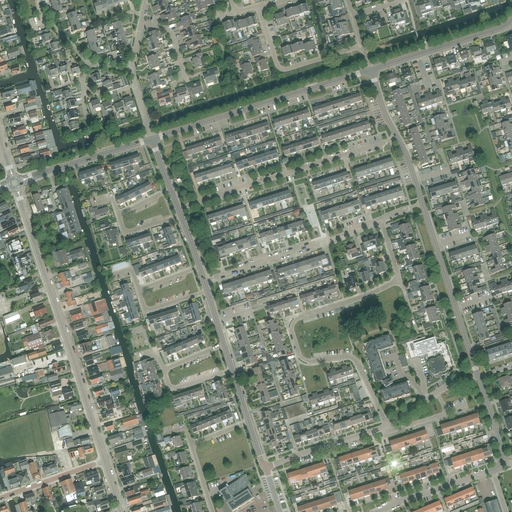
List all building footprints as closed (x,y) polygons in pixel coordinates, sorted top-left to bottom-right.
[(64,1),(63,0),(58,0),(50,3),(52,9),(61,6),(60,2),(64,1)] [(96,14),(102,12),(98,0),(96,0),(97,3),(93,5),(96,14)] [(108,10),(108,8),(107,8),(105,1),(102,2),(100,0),(98,0),(102,12),(108,10)] [(104,0),(105,1),(107,8),(108,8),(113,6),(111,0),(104,0)] [(153,10),(168,5),(166,0),(165,0),(158,2),(159,5),(152,7),(153,10)] [(432,12),(435,11),(431,0),(429,1),(428,0),(427,0),(423,1),(427,13),(432,12)] [(431,0),(435,11),(434,8),(437,7),(442,6),(440,0),(431,0)] [(215,1),(198,6),(199,12),(208,9),(207,6),(216,3),(215,1)] [(422,15),(427,13),(423,1),(417,3),(418,6),(415,6),(419,19),(422,18),(422,15)] [(331,6),(327,7),(330,15),(338,13),(337,10),(342,8),(340,3),(331,6)] [(62,9),(61,6),(52,9),(53,15),(67,10),(66,8),(62,9)] [(174,8),(170,10),(166,11),(166,14),(160,16),(161,18),(176,13),(174,8)] [(396,10),(400,22),(409,20),(407,13),(404,14),(402,8),(396,10)] [(392,25),(400,22),(396,10),(391,11),(393,17),(390,18),(392,25)] [(68,21),(82,17),(84,16),(83,14),(81,14),(77,16),(75,12),(66,15),(68,21)] [(285,19),(285,18),(283,13),(274,16),(276,22),(285,19)] [(176,26),(191,21),(195,20),(195,19),(196,19),(195,17),(194,17),(193,14),(189,15),(189,16),(181,19),(182,22),(176,24),(176,26)] [(371,22),(367,23),(369,29),(377,27),(376,25),(380,24),(381,27),(386,26),(384,19),(381,20),(379,15),(370,18),(371,22)] [(82,17),(68,21),(70,27),(79,24),(78,20),(82,19),(82,17)] [(333,33),(337,32),(348,28),(346,22),(338,25),(337,22),(342,20),(341,18),(330,21),(332,27),(328,28),(330,33),(333,32),(333,33)] [(287,24),(285,19),(276,22),(278,27),(287,24)] [(114,30),(123,27),(121,21),(108,25),(108,28),(113,26),(114,30)] [(79,24),(70,27),(72,33),(85,28),(85,26),(83,27),(81,23),(79,24)] [(193,27),(186,29),(187,31),(181,33),(181,35),(197,31),(198,30),(198,29),(197,26),(196,25),(193,26),(193,27)] [(111,35),(111,37),(125,33),(123,27),(114,30),(115,34),(111,35)] [(350,34),(348,28),(337,32),(338,37),(335,38),(336,42),(343,40),(341,36),(350,34)] [(86,39),(95,36),(94,32),(99,31),(98,29),(84,33),(86,39)] [(148,45),(158,42),(157,39),(160,38),(158,32),(156,32),(156,31),(149,33),(150,38),(147,39),(148,45)] [(125,33),(111,37),(112,39),(117,38),(118,42),(127,39),(125,33)] [(52,44),(51,41),(52,41),(50,34),(41,36),(43,42),(39,43),(40,48),(50,45),(52,44)] [(200,35),(198,36),(189,39),(191,38),(192,41),(186,42),(187,45),(202,40),(200,35)] [(88,44),(101,40),(101,38),(96,39),(95,36),(86,39),(88,44)] [(0,43),(2,42),(3,45),(6,44),(7,44),(14,42),(12,37),(5,39),(0,40),(0,43)] [(253,48),(261,45),(259,40),(257,40),(257,38),(247,41),(248,45),(252,44),(253,48)] [(129,45),(127,39),(118,42),(119,45),(114,47),(115,49),(129,45)] [(90,50),(99,47),(98,44),(102,43),(101,40),(88,44),(90,50)] [(203,45),(202,40),(187,45),(184,46),(185,49),(189,48),(189,47),(194,45),(194,48),(203,45)] [(58,42),(52,44),(50,45),(51,50),(47,51),(49,56),(60,53),(59,50),(60,49),(58,42)] [(159,45),(158,42),(148,45),(150,51),(153,50),(154,53),(164,50),(162,44),(159,45)] [(487,52),(485,53),(486,57),(491,55),(490,52),(494,51),(495,53),(498,52),(496,45),(493,46),(492,42),(485,44),(487,52)] [(263,51),(261,45),(253,48),(254,52),(251,53),(252,57),(262,54),(261,51),(263,51)] [(486,57),(485,53),(484,53),(484,52),(481,53),(479,46),(474,48),(474,49),(472,49),(475,59),(481,57),(482,60),(486,59),(485,57),(486,57)] [(100,51),(99,47),(90,50),(92,56),(105,52),(104,50),(100,51)] [(9,59),(19,56),(17,48),(7,51),(9,59)] [(469,63),(473,62),(469,50),(466,51),(466,49),(462,51),(459,52),(462,61),(467,59),(469,63)] [(149,64),(159,61),(158,58),(162,56),(161,54),(165,53),(164,50),(154,53),(155,55),(148,58),(149,64)] [(206,66),(203,57),(202,53),(194,56),(195,59),(193,59),(196,69),(202,67),(206,66)] [(238,53),(231,55),(234,63),(240,61),(238,57),(239,57),(238,53)] [(456,68),(461,67),(457,55),(454,56),(454,54),(449,56),(450,57),(447,58),(449,66),(455,64),(456,68)] [(262,61),(260,57),(255,59),(256,64),(259,63),(262,71),(268,69),(265,60),(262,61)] [(434,61),(435,65),(432,66),(434,71),(437,70),(437,69),(442,67),(443,71),(448,70),(444,58),(441,59),(440,57),(436,59),(437,60),(434,61)] [(58,74),(61,73),(61,74),(68,72),(69,72),(66,64),(66,63),(61,65),(59,61),(57,62),(56,59),(53,60),(55,66),(58,74)] [(160,64),(159,61),(149,64),(151,70),(159,67),(160,70),(161,70),(165,68),(164,63),(160,64)] [(248,76),(247,76),(248,75),(248,76),(252,74),(250,68),(251,68),(250,63),(247,64),(246,61),(239,63),(241,69),(242,68),(243,71),(241,72),(241,75),(241,76),(241,77),(241,78),(242,79),(243,80),(244,80),(245,80),(246,80),(246,79),(247,79),(247,78),(248,77),(248,76)] [(69,72),(68,72),(69,76),(72,75),(73,76),(80,74),(77,65),(72,67),(71,63),(66,64),(69,72)] [(58,75),(58,74),(55,66),(51,68),(49,64),(44,66),(48,77),(51,76),(51,78),(55,77),(55,76),(58,75)] [(486,74),(500,70),(499,67),(493,69),(493,65),(488,67),(487,65),(483,66),(483,68),(482,69),(484,74),(486,73),(486,74)] [(20,72),(18,66),(10,68),(12,74),(20,72)] [(417,82),(416,80),(412,68),(409,69),(409,68),(404,69),(404,70),(402,71),(405,79),(410,77),(411,81),(412,84),(417,82)] [(215,75),(219,74),(217,69),(209,71),(210,74),(204,76),(207,84),(217,81),(215,75)] [(151,82),(160,79),(159,76),(163,75),(161,70),(160,70),(151,73),(152,75),(149,76),(151,82)] [(488,79),(496,77),(495,74),(500,72),(500,70),(486,74),(488,79)] [(95,86),(102,83),(106,82),(105,77),(101,78),(99,73),(90,76),(93,83),(94,83),(95,86)] [(396,85),(401,83),(399,76),(396,77),(395,73),(386,76),(388,84),(395,82),(396,85)] [(465,89),(471,87),(467,73),(464,74),(466,80),(463,81),(465,89)] [(467,73),(471,87),(477,85),(474,77),(471,78),(469,73),(467,73)] [(490,85),(501,82),(501,79),(497,80),(496,77),(488,79),(490,85)] [(161,83),(160,79),(151,82),(153,88),(160,86),(161,89),(166,87),(165,81),(161,83)] [(453,91),(450,79),(447,80),(448,84),(445,85),(447,89),(443,90),(445,95),(448,94),(448,92),(453,91)] [(459,89),(456,81),(454,82),(453,79),(450,79),(453,91),(459,89)] [(459,91),(465,89),(463,81),(460,82),(459,79),(456,79),(456,81),(459,89),(459,91)] [(106,82),(102,83),(104,90),(106,90),(107,93),(121,88),(120,84),(118,84),(112,86),(110,80),(106,82)] [(194,95),(203,92),(200,82),(191,85),(191,84),(187,85),(189,93),(193,91),(194,95)] [(502,84),(501,82),(490,85),(492,91),(500,89),(499,85),(502,84)] [(32,92),(29,84),(16,88),(12,89),(12,87),(5,89),(5,91),(1,92),(3,98),(6,98),(6,99),(14,97),(14,95),(13,93),(17,92),(18,95),(32,92)] [(64,100),(72,97),(70,90),(69,90),(68,87),(57,91),(58,96),(62,95),(64,100)] [(180,99),(188,96),(185,87),(176,90),(177,95),(174,96),(176,103),(181,101),(180,99)] [(170,97),(173,96),(171,90),(168,91),(168,93),(158,96),(161,105),(165,103),(165,102),(171,100),(170,97)] [(392,99),(402,96),(400,90),(393,92),(394,96),(391,97),(392,99)] [(435,96),(437,104),(443,102),(439,90),(436,91),(437,95),(435,96)] [(353,94),(356,104),(362,102),(360,94),(356,95),(356,93),(353,94)] [(437,104),(435,96),(432,97),(431,93),(427,94),(431,106),(437,104)] [(356,104),(353,94),(351,95),(351,97),(348,98),(350,105),(356,104)] [(420,110),(426,108),(423,100),(421,100),(419,94),(415,95),(420,110)] [(431,106),(427,94),(424,95),(426,99),(423,100),(426,108),(431,106)] [(120,101),(120,102),(123,111),(124,112),(129,111),(128,107),(130,106),(130,108),(132,109),(135,108),(136,108),(133,100),(133,101),(132,101),(130,96),(123,99),(123,100),(120,101)] [(402,96),(392,99),(393,102),(396,101),(397,104),(404,102),(402,96)] [(68,104),(69,109),(74,108),(78,107),(76,99),(75,100),(74,97),(72,97),(64,100),(62,100),(64,105),(68,104)] [(350,105),(348,98),(345,99),(344,97),(341,98),(344,107),(350,105)] [(502,98),(506,109),(511,107),(509,99),(506,100),(505,97),(502,98)] [(38,110),(35,98),(27,100),(28,105),(24,106),(26,113),(38,110)] [(344,107),(341,98),(339,98),(340,100),(336,102),(339,109),(344,107)] [(500,102),(497,103),(500,111),(506,109),(502,98),(499,98),(500,102)] [(95,110),(100,108),(101,108),(100,105),(98,99),(90,101),(91,103),(88,104),(92,115),(97,113),(95,110)] [(101,108),(100,108),(103,117),(108,115),(107,111),(112,109),(111,107),(109,100),(102,103),(102,104),(100,105),(101,108)] [(339,109),(336,102),(333,103),(332,100),(330,101),(333,111),(339,109)] [(494,111),(491,103),(488,104),(487,100),(484,101),(488,113),(494,111)] [(494,113),(500,111),(497,103),(494,104),(493,100),(491,101),(491,103),(494,111),(494,113)] [(328,104),(325,105),(327,113),(333,111),(330,101),(327,102),(328,104)] [(482,115),(488,113),(484,101),(482,102),(483,106),(480,107),(482,115)] [(112,109),(115,118),(120,116),(118,113),(123,111),(120,102),(114,104),(114,106),(111,107),(112,109)] [(405,104),(404,102),(397,104),(398,108),(395,108),(396,111),(406,108),(406,107),(409,106),(408,103),(405,104)] [(6,112),(16,109),(15,105),(13,106),(12,103),(5,105),(6,112)] [(327,113),(325,105),(321,106),(320,104),(318,105),(321,115),(327,113)] [(321,115),(318,105),(316,106),(316,108),(313,109),(315,117),(319,115),(320,119),(322,118),(321,115)] [(74,108),(69,109),(63,111),(64,116),(68,115),(70,120),(74,118),(74,119),(79,117),(77,114),(78,114),(77,110),(76,110),(75,111),(74,108)] [(406,108),(396,111),(397,113),(400,113),(401,116),(408,113),(406,108)] [(45,122),(41,109),(36,111),(22,114),(26,127),(45,122)] [(308,110),(302,112),(306,125),(307,128),(310,127),(308,121),(307,121),(307,119),(311,118),(308,110)] [(296,114),(299,122),(303,120),(303,122),(304,126),(306,125),(302,112),(296,114)] [(399,120),(400,122),(410,119),(412,118),(412,116),(409,117),(408,113),(401,116),(402,119),(399,120)] [(290,116),(294,128),(297,128),(296,124),(295,125),(295,123),(299,122),(296,114),(290,116)] [(435,124),(443,122),(443,119),(447,118),(445,115),(433,119),(435,124)] [(292,129),(294,128),(290,116),(285,118),(287,125),(291,124),(292,126),(291,126),(292,129)] [(74,118),(70,120),(63,122),(63,123),(61,123),(62,127),(64,126),(65,127),(68,126),(70,131),(79,128),(77,121),(75,122),(74,119),(74,118)] [(283,126),(287,125),(285,118),(279,119),(283,132),(286,131),(285,128),(284,128),(283,126)] [(274,124),(272,125),(274,129),(276,129),(277,131),(279,130),(282,137),(285,136),(283,132),(279,119),(277,120),(277,119),(274,120),(274,121),(273,121),(274,124)] [(412,125),(410,119),(400,122),(401,125),(404,124),(405,127),(412,125)] [(365,120),(362,120),(363,124),(366,134),(368,133),(367,130),(371,129),(369,122),(366,123),(365,120)] [(360,125),(357,126),(359,133),(362,132),(363,135),(366,134),(363,124),(362,121),(361,121),(359,122),(360,125)] [(444,124),(443,122),(435,124),(437,130),(449,126),(448,123),(444,124)] [(503,130),(511,127),(511,124),(510,125),(509,122),(501,124),(503,130)] [(262,125),(266,137),(268,137),(267,133),(266,133),(266,132),(270,130),(268,123),(262,125)] [(256,126),(259,134),(263,133),(263,134),(262,135),(264,138),(266,137),(262,125),(256,126)] [(254,135),(259,134),(256,126),(251,128),(254,141),(257,140),(256,137),(255,137),(254,135)] [(356,134),(359,133),(357,126),(351,127),(354,137),(357,137),(356,134)] [(450,130),(449,126),(437,130),(439,136),(447,133),(446,131),(450,130)] [(26,134),(25,130),(24,127),(12,131),(13,134),(12,134),(12,135),(13,136),(13,137),(14,137),(26,134)] [(351,138),(354,137),(351,127),(345,129),(347,137),(351,136),(351,138)] [(505,136),(511,133),(511,130),(511,127),(503,130),(505,136)] [(252,142),(254,141),(251,128),(245,130),(247,138),(251,137),(252,138),(251,138),(252,142)] [(344,138),(347,137),(345,129),(339,131),(342,141),(345,140),(344,138)] [(408,135),(409,138),(419,134),(417,129),(410,131),(411,135),(408,135)] [(239,132),(243,145),(245,144),(244,141),(243,139),(247,138),(245,130),(239,132)] [(327,135),(328,135),(327,131),(324,132),(325,135),(322,137),(324,144),(327,143),(328,146),(330,145),(327,135)] [(340,142),(342,141),(339,131),(333,133),(336,140),(339,139),(340,142)] [(44,139),(42,132),(35,135),(36,141),(44,139)] [(233,134),(236,141),(240,140),(240,142),(241,145),(243,145),(239,132),(233,134)] [(230,133),(225,135),(228,144),(230,143),(234,142),(234,144),(235,147),(237,146),(236,141),(233,134),(230,135),(230,133)] [(333,133),(328,135),(327,135),(330,145),(333,144),(332,141),(336,140),(333,133)] [(448,136),(447,133),(439,136),(441,142),(453,138),(452,135),(448,136)] [(309,135),(313,147),(319,146),(317,138),(313,140),(312,138),(313,138),(312,134),(309,135)] [(419,134),(409,138),(410,140),(413,140),(414,143),(421,140),(419,134)] [(313,147),(309,135),(307,136),(308,139),(309,139),(309,141),(305,142),(308,149),(313,147)] [(25,140),(29,139),(28,136),(15,140),(17,146),(26,143),(25,140)] [(215,140),(219,152),(221,151),(220,148),(219,148),(219,147),(223,145),(221,138),(215,140)] [(300,138),(298,139),(302,151),(308,149),(305,142),(301,143),(301,141),(300,138)] [(294,145),(296,153),(302,151),(298,139),(296,139),(297,143),(297,142),(298,144),(294,145)] [(209,141),(212,149),(215,148),(216,149),(215,150),(216,153),(219,152),(215,140),(209,141)] [(421,140),(414,143),(415,146),(412,147),(413,149),(423,146),(421,140)] [(207,150),(212,149),(209,141),(203,143),(207,156),(210,155),(209,152),(208,152),(207,150)] [(296,153),(294,145),(290,147),(289,145),(290,145),(289,141),(286,142),(290,155),(296,153)] [(285,157),(290,155),(286,142),(284,143),(285,146),(286,146),(286,148),(282,149),(285,157)] [(198,145),(200,152),(204,151),(204,153),(203,153),(205,157),(207,156),(203,143),(198,145)] [(19,150),(18,151),(19,154),(21,154),(29,152),(29,150),(32,149),(31,145),(19,148),(19,150)] [(196,154),(200,152),(198,145),(192,147),(196,159),(198,159),(197,155),(196,155),(196,154)] [(423,146),(413,149),(414,152),(417,151),(418,154),(425,152),(423,146)] [(466,152),(468,160),(474,158),(470,146),(467,147),(469,151),(466,152)] [(193,160),(196,159),(192,147),(186,149),(187,151),(183,152),(186,160),(189,159),(189,156),(192,155),(193,157),(192,157),(193,160)] [(468,160),(466,152),(463,153),(462,148),(459,150),(463,162),(468,160)] [(48,149),(47,150),(39,152),(41,158),(51,156),(49,149),(48,149)] [(463,162),(459,150),(456,151),(457,155),(454,156),(457,163),(463,162)] [(271,152),(273,160),(279,158),(277,151),(271,152)] [(273,160),(271,152),(265,154),(268,162),(273,160)] [(425,152),(418,154),(419,158),(416,158),(417,161),(427,158),(425,152)] [(451,165),(457,163),(454,156),(452,156),(451,152),(447,153),(451,165)] [(22,157),(20,158),(21,162),(23,161),(23,162),(28,161),(28,162),(32,161),(32,160),(36,159),(35,155),(31,156),(30,154),(22,156),(22,157)] [(257,157),(254,158),(256,165),(262,164),(259,156),(259,154),(256,155),(257,157)] [(268,162),(265,154),(259,156),(262,164),(268,162)] [(133,156),(135,164),(138,163),(140,168),(142,168),(141,162),(139,155),(133,156)] [(253,166),(256,165),(254,158),(253,155),(247,157),(248,160),(250,167),(251,167),(251,168),(252,168),(253,168),(254,167),(253,166)] [(132,165),(135,164),(133,156),(127,158),(131,171),(134,170),(132,165)] [(121,160),(124,167),(127,166),(129,172),(131,171),(127,158),(121,160)] [(429,164),(427,158),(417,161),(418,163),(420,163),(422,169),(428,167),(427,164),(429,164)] [(386,161),(389,169),(392,168),(392,170),(395,169),(394,167),(392,159),(386,161)] [(121,168),(124,167),(121,160),(116,162),(120,175),(122,174),(121,168)] [(242,162),(244,169),(250,167),(248,160),(242,162)] [(389,171),(389,169),(386,161),(381,162),(383,171),(386,170),(387,171),(389,171)] [(117,176),(120,175),(116,162),(110,163),(112,171),(115,170),(117,176)] [(227,166),(225,167),(227,174),(233,173),(232,169),(230,162),(227,163),(227,166)] [(239,171),(244,169),(242,162),(236,163),(239,171)] [(376,164),(378,172),(381,171),(382,173),(384,172),(383,171),(381,162),(376,164)] [(379,174),(378,172),(376,164),(370,166),(373,174),(376,173),(377,175),(379,174)] [(96,168),(100,181),(103,180),(101,174),(104,173),(102,166),(96,168)] [(374,176),(373,174),(370,166),(365,167),(368,176),(371,175),(371,176),(374,176)] [(227,174),(225,167),(219,169),(221,176),(227,174)] [(368,177),(368,176),(365,167),(360,169),(363,177),(366,176),(366,178),(368,177)] [(90,170),(93,177),(95,176),(97,182),(100,181),(96,168),(90,170)] [(221,176),(219,169),(213,170),(215,178),(221,176)] [(363,179),(363,177),(360,169),(355,171),(357,179),(360,178),(361,180),(363,179)] [(90,178),(93,177),(90,170),(84,171),(89,184),(91,184),(90,178)] [(215,178),(213,170),(207,172),(209,180),(215,178)] [(474,170),(458,175),(459,179),(467,176),(468,178),(476,176),(474,170)] [(86,185),(89,184),(84,171),(79,173),(81,181),(84,180),(86,185)] [(209,180),(207,172),(201,174),(203,182),(209,180)] [(343,174),(341,175),(344,182),(345,187),(348,186),(347,181),(349,180),(352,179),(350,174),(348,175),(347,173),(346,172),(345,172),(344,172),(343,173),(343,174)] [(507,188),(508,187),(504,176),(501,177),(500,173),(497,174),(501,186),(506,185),(507,188)] [(197,184),(203,182),(201,174),(195,176),(197,184)] [(338,184),(344,182),(341,175),(336,176),(338,184)] [(332,186),(338,184),(336,176),(330,178),(332,186)] [(478,182),(476,176),(468,179),(468,181),(464,182),(466,186),(478,182)] [(326,187),(332,186),(330,178),(324,180),(326,187)] [(141,180),(147,192),(152,189),(149,182),(146,184),(143,179),(141,180)] [(141,195),(147,192),(141,180),(138,181),(141,186),(138,188),(141,195)] [(321,189),(326,187),(324,180),(318,182),(321,189)] [(478,182),(466,186),(467,189),(471,188),(472,190),(480,187),(482,187),(480,181),(478,182)] [(315,191),(321,189),(318,182),(312,184),(315,191)] [(456,183),(450,184),(453,193),(453,195),(457,194),(459,193),(461,193),(459,187),(457,188),(456,183)] [(64,212),(74,209),(65,184),(62,185),(64,189),(57,192),(64,212)] [(141,195),(138,188),(135,189),(132,184),(130,185),(136,197),(141,195)] [(453,195),(453,193),(450,184),(445,186),(447,195),(451,194),(451,195),(453,195)] [(130,200),(136,197),(130,185),(127,186),(130,191),(127,193),(130,200)] [(397,187),(395,188),(398,198),(404,196),(401,188),(398,189),(397,187)] [(443,198),(442,196),(440,187),(434,189),(437,198),(440,197),(441,198),(443,198)] [(480,187),(472,190),(472,193),(468,194),(469,197),(480,194),(481,193),(480,187)] [(130,200),(127,193),(124,194),(121,189),(119,190),(125,203),(130,200)] [(392,189),(390,190),(390,191),(393,200),(398,198),(395,190),(392,191),(392,189)] [(438,199),(437,198),(434,189),(429,190),(431,199),(435,198),(435,200),(438,199)] [(119,205),(125,203),(119,190),(117,192),(119,197),(115,199),(118,205),(119,204),(119,205)] [(284,193),(286,200),(292,198),(289,191),(284,193)] [(385,191),(379,193),(380,195),(382,203),(388,202),(385,191)] [(386,191),(385,191),(388,202),(393,200),(390,191),(387,192),(386,191)] [(42,193),(33,196),(35,203),(43,200),(41,201),(40,197),(42,196),(42,193)] [(286,200),(284,193),(278,194),(280,202),(286,200)] [(280,202),(278,194),(272,196),(274,204),(280,202)] [(376,194),(374,195),(377,205),(382,203),(380,195),(376,196),(376,194)] [(474,202),(482,199),(480,194),(469,197),(468,198),(469,201),(473,200),(474,202)] [(374,195),(369,196),(369,198),(372,207),(377,205),(374,195)] [(274,204),(272,196),(266,198),(268,205),(274,204)] [(364,200),(366,208),(372,207),(369,198),(366,199),(365,197),(363,198),(364,200)] [(266,198),(260,200),(263,207),(268,205),(266,198)] [(484,205),(482,199),(474,202),(475,205),(471,206),(472,209),(484,205)] [(43,200),(35,203),(38,212),(44,210),(43,209),(47,208),(46,205),(43,206),(42,205),(44,204),(43,200)] [(257,209),(263,207),(260,200),(255,202),(257,209)] [(358,201),(352,203),(355,214),(357,213),(357,211),(361,210),(358,201)] [(251,211),(257,209),(255,202),(249,203),(251,211)] [(352,203),(346,205),(348,214),(352,213),(352,214),(355,214),(352,203)] [(243,205),(237,207),(240,215),(239,215),(241,218),(243,218),(242,214),(246,213),(248,212),(247,207),(244,208),(243,205)] [(346,205),(339,207),(343,217),(345,216),(345,215),(348,214),(346,205)] [(443,209),(445,215),(452,213),(452,210),(456,209),(455,206),(443,209)] [(93,209),(92,207),(89,208),(90,210),(91,214),(95,213),(97,218),(109,215),(107,208),(98,211),(97,208),(93,209)] [(234,217),(239,215),(240,215),(237,207),(231,209),(234,217)] [(339,207),(333,209),(336,218),(340,216),(340,218),(343,217),(339,207)] [(74,209),(64,212),(60,213),(55,215),(58,225),(77,219),(74,209)] [(234,217),(231,209),(225,211),(228,219),(234,217)] [(333,209),(327,211),(331,221),(333,220),(333,219),(336,218),(333,209)] [(2,221),(12,216),(9,211),(2,214),(3,217),(0,218),(2,221)] [(228,219),(225,211),(219,213),(222,221),(228,219)] [(321,211),(318,212),(321,221),(324,220),(324,222),(328,221),(328,222),(331,221),(327,211),(322,213),(321,211)] [(490,218),(492,226),(498,224),(494,212),(491,213),(492,217),(490,218)] [(222,221),(219,213),(213,215),(216,222),(222,221)] [(446,221),(459,217),(458,214),(453,215),(452,213),(445,215),(446,221)] [(492,226),(490,218),(487,219),(486,214),(483,215),(486,227),(492,226)] [(210,224),(216,222),(213,215),(207,217),(210,224)] [(478,221),(481,229),(486,227),(483,215),(479,216),(481,221),(478,221)] [(12,217),(3,222),(0,223),(3,229),(15,224),(12,217)] [(448,227),(456,224),(455,221),(459,220),(459,217),(446,221),(448,227)] [(475,231),(481,229),(478,221),(476,222),(474,218),(471,219),(475,231)] [(77,219),(58,225),(63,240),(71,238),(69,234),(81,231),(77,219)] [(108,221),(98,224),(100,230),(102,230),(103,233),(106,232),(113,230),(111,224),(109,225),(108,221)] [(296,223),(299,232),(302,231),(302,233),(308,231),(305,221),(296,223)] [(295,234),(299,232),(296,223),(290,225),(293,236),(296,235),(295,234)] [(401,234),(411,231),(409,224),(401,226),(400,223),(394,225),(391,226),(393,231),(395,230),(400,229),(401,234)] [(456,224),(448,227),(450,233),(462,229),(461,225),(457,227),(456,224)] [(284,227),(287,236),(290,235),(290,237),(293,236),(290,225),(284,227)] [(7,231),(3,233),(4,236),(8,234),(10,237),(13,235),(12,234),(16,233),(17,233),(18,232),(19,231),(18,230),(19,230),(18,228),(17,228),(17,226),(7,231)] [(283,237),(287,236),(284,227),(278,229),(281,240),(284,239),(283,237)] [(154,237),(155,240),(160,238),(172,233),(170,228),(163,230),(164,233),(159,235),(154,237)] [(113,230),(106,232),(110,245),(118,243),(117,238),(116,238),(115,236),(117,236),(117,233),(118,233),(117,229),(113,230)] [(278,241),(281,240),(278,229),(272,231),(274,240),(278,239),(278,241)] [(271,241),(274,240),(272,231),(265,233),(269,244),(272,243),(271,241)] [(398,246),(411,243),(409,239),(413,237),(411,231),(401,234),(403,239),(397,241),(398,246)] [(172,233),(160,238),(161,241),(166,239),(167,242),(174,239),(172,233)] [(266,245),(269,244),(265,233),(259,235),(262,244),(266,243),(266,245)] [(149,234),(143,236),(148,249),(150,248),(148,242),(152,241),(149,234)] [(248,239),(251,249),(254,249),(253,247),(257,246),(255,242),(258,241),(256,235),(253,236),(254,237),(248,239)] [(488,243),(497,241),(495,235),(483,239),(484,242),(487,241),(488,243)] [(149,253),(148,249),(143,236),(138,238),(140,245),(143,244),(145,250),(146,254),(149,253)] [(368,238),(371,247),(375,245),(376,248),(381,246),(379,240),(376,241),(374,236),(368,238)] [(137,246),(140,245),(138,238),(132,239),(136,252),(139,252),(137,246)] [(363,245),(361,246),(363,252),(367,251),(367,248),(371,247),(368,238),(362,239),(362,240),(363,245)] [(9,243),(6,245),(7,249),(8,252),(11,258),(15,256),(14,254),(24,250),(22,245),(21,243),(19,239),(9,243)] [(133,253),(136,252),(132,239),(126,241),(128,249),(131,248),(133,253)] [(177,245),(174,239),(167,242),(168,245),(163,247),(164,249),(169,247),(169,248),(177,245)] [(242,241),(245,249),(248,248),(248,250),(251,249),(248,239),(242,241)] [(241,251),(245,249),(242,241),(236,243),(239,253),(242,252),(241,251)] [(489,246),(485,247),(486,250),(498,246),(497,241),(488,243),(489,246)] [(221,259),(227,257),(223,246),(222,243),(216,245),(217,247),(213,248),(216,256),(216,255),(219,254),(221,259)] [(236,254),(239,253),(236,243),(230,245),(232,253),(236,252),(236,254)] [(412,246),(411,243),(398,246),(400,252),(407,250),(408,255),(418,252),(415,245),(412,246)] [(229,254),(232,253),(230,245),(223,246),(227,257),(230,256),(229,254)] [(348,248),(346,248),(348,255),(355,253),(356,257),(362,255),(360,250),(357,251),(355,245),(353,246),(353,245),(347,246),(348,248)] [(470,247),(473,256),(476,255),(477,257),(479,256),(478,254),(476,246),(470,247)] [(498,246),(486,250),(487,254),(491,252),(492,255),(500,252),(498,246)] [(474,258),(473,256),(470,247),(465,249),(468,258),(471,257),(472,258),(474,258)] [(70,252),(69,249),(65,251),(65,250),(57,253),(61,266),(69,263),(68,261),(84,255),(82,249),(70,252)] [(469,259),(468,258),(465,249),(460,251),(463,259),(466,258),(466,260),(469,259)] [(171,252),(176,265),(181,263),(179,256),(176,257),(174,251),(171,252)] [(463,261),(463,259),(460,251),(455,252),(457,261),(461,260),(461,262),(463,261)] [(176,265),(171,252),(168,254),(170,259),(167,260),(170,267),(176,265)] [(407,267),(413,265),(412,261),(420,258),(418,252),(408,255),(410,260),(405,261),(407,267)] [(458,263),(457,261),(455,252),(449,254),(452,263),(455,262),(456,264),(458,263)] [(493,258),(489,259),(490,262),(501,259),(502,258),(500,252),(492,255),(493,258)] [(17,256),(12,258),(15,266),(19,264),(21,269),(30,266),(30,265),(29,262),(29,259),(28,259),(27,256),(27,255),(26,256),(24,256),(23,253),(17,256)] [(321,255),(318,256),(322,266),(323,269),(332,266),(329,256),(326,257),(326,255),(325,254),(321,255)] [(170,267),(167,260),(164,261),(162,256),(160,257),(164,269),(170,267)] [(322,266),(318,256),(316,257),(316,258),(313,259),(316,268),(322,266)] [(159,263),(156,264),(159,271),(164,269),(160,257),(157,258),(159,263)] [(316,268),(313,259),(310,260),(309,259),(307,260),(310,270),(316,268)] [(378,259),(371,261),(373,267),(376,266),(378,274),(385,272),(384,266),(383,262),(379,263),(378,259)] [(494,264),(495,267),(503,265),(501,259),(490,262),(489,262),(490,265),(494,264)] [(159,271),(156,264),(153,265),(151,260),(148,261),(153,274),(159,271)] [(310,270),(307,260),(304,260),(304,262),(301,263),(304,272),(310,270)] [(153,274),(148,261),(146,262),(148,267),(144,268),(147,276),(153,274)] [(298,274),(294,263),(292,264),(292,266),(289,267),(292,276),(298,274)] [(294,263),(298,274),(301,273),(301,275),(305,274),(304,272),(301,263),(298,264),(297,263),(294,263)] [(142,278),(147,276),(144,268),(142,269),(140,264),(137,265),(139,271),(142,278)] [(415,275),(424,272),(422,266),(414,268),(413,265),(407,267),(409,272),(413,271),(415,275)] [(505,270),(503,265),(495,267),(495,270),(491,271),(492,274),(505,270)] [(292,276),(289,267),(286,268),(285,266),(282,267),(286,278),(292,276)] [(280,280),(286,278),(282,267),(280,268),(280,270),(277,271),(280,280)] [(366,272),(359,274),(360,277),(361,277),(363,283),(365,283),(366,283),(369,282),(369,281),(370,281),(368,274),(371,273),(369,267),(365,268),(366,272)] [(465,278),(473,275),(472,273),(476,272),(475,268),(463,272),(465,278)] [(264,271),(267,282),(274,280),(271,271),(267,272),(267,270),(264,271)] [(259,275),(261,283),(267,282),(264,271),(261,272),(262,274),(259,275)] [(60,281),(68,279),(67,276),(68,276),(66,272),(58,275),(60,281)] [(411,288),(420,285),(419,282),(426,279),(424,272),(415,275),(416,281),(409,283),(411,288)] [(261,283),(259,275),(255,276),(255,274),(252,275),(255,285),(261,283)] [(350,278),(344,280),(347,289),(348,289),(348,290),(349,290),(350,290),(351,290),(352,289),(351,288),(355,287),(353,281),(357,280),(354,274),(349,275),(350,278)] [(92,275),(83,278),(84,283),(94,280),(92,275)] [(250,277),(247,278),(249,287),(255,285),(252,275),(249,276),(250,277)] [(473,278),(473,275),(465,278),(467,284),(479,280),(478,277),(473,278)] [(249,287),(247,278),(243,279),(243,278),(240,279),(243,289),(249,287)] [(27,292),(35,289),(32,279),(24,281),(24,284),(18,286),(20,291),(23,290),(24,291),(24,292),(25,292),(26,292),(27,292)] [(68,282),(68,279),(60,281),(63,288),(71,286),(69,282),(68,282)] [(235,282),(237,291),(243,289),(240,279),(237,280),(238,281),(235,282)] [(480,283),(479,280),(467,284),(468,290),(476,287),(475,284),(480,283)] [(507,292),(504,280),(500,281),(502,286),(499,286),(502,294),(507,292)] [(232,295),(232,293),(231,293),(228,282),(225,283),(226,285),(222,286),(224,291),(221,292),(223,298),(232,295)] [(231,282),(228,282),(231,293),(232,293),(237,291),(235,282),(231,283),(231,282)] [(329,288),(332,297),(335,297),(334,294),(338,293),(335,286),(332,287),(331,283),(328,284),(329,288)] [(497,287),(495,283),(489,285),(491,292),(494,291),(496,296),(502,294),(499,286),(497,287)] [(117,294),(130,290),(128,284),(120,286),(121,289),(116,291),(117,294)] [(420,285),(411,288),(412,294),(416,293),(420,291),(422,296),(431,293),(429,286),(425,287),(424,284),(420,285)] [(476,287),(468,290),(470,295),(482,292),(486,291),(487,290),(486,286),(477,289),(476,287)] [(312,293),(314,300),(318,299),(319,302),(321,301),(318,291),(317,288),(314,289),(315,292),(312,293)] [(323,289),(326,297),(329,296),(330,298),(332,297),(329,288),(323,289)] [(124,298),(132,295),(130,290),(117,294),(118,297),(123,295),(124,298)] [(66,300),(73,298),(73,296),(74,295),(72,291),(64,294),(66,300)] [(33,303),(41,300),(39,293),(31,296),(33,303)] [(311,301),(314,300),(312,293),(306,295),(309,305),(312,304),(311,301)] [(419,303),(420,308),(427,306),(425,302),(433,300),(431,293),(422,296),(423,301),(419,303)] [(133,301),(132,295),(124,298),(125,301),(120,302),(120,305),(133,301)] [(290,296),(294,310),(296,309),(295,306),(299,305),(297,298),(293,299),(292,295),(290,296)] [(307,305),(309,305),(306,295),(300,297),(303,304),(306,303),(307,305)] [(265,300),(271,298),(271,296),(265,298),(258,300),(260,304),(266,303),(265,300)] [(292,310),(294,310),(290,296),(287,297),(288,301),(285,302),(287,309),(291,308),(292,310)] [(74,301),(73,298),(66,300),(68,307),(77,305),(75,301),(74,301)] [(103,300),(89,305),(88,305),(92,316),(106,311),(103,300)] [(128,309),(135,307),(133,301),(120,305),(121,308),(127,306),(128,309)] [(284,310),(287,309),(285,302),(279,303),(282,313),(285,313),(284,310)] [(182,314),(185,313),(198,309),(196,303),(189,305),(190,309),(184,310),(184,309),(181,310),(182,314)] [(274,305),(276,312),(279,311),(280,314),(282,313),(279,303),(274,305)] [(501,313),(511,309),(511,304),(511,303),(503,305),(504,308),(500,309),(501,313)] [(33,309),(36,317),(46,313),(43,305),(33,309)] [(273,313),(276,312),(274,305),(268,307),(270,315),(270,314),(271,317),(273,316),(273,313)] [(427,306),(420,308),(418,309),(419,314),(427,312),(428,317),(438,314),(436,307),(428,310),(427,306)] [(137,313),(135,307),(128,309),(129,312),(123,314),(124,317),(137,313)] [(171,311),(174,318),(176,317),(178,323),(181,322),(179,316),(177,309),(171,311)] [(198,309),(185,313),(186,316),(191,314),(192,317),(200,315),(198,309)] [(511,309),(501,313),(502,316),(506,314),(507,317),(511,315),(511,309)] [(81,310),(71,313),(73,321),(83,318),(81,310)] [(17,311),(3,317),(6,324),(20,319),(17,311)] [(170,319),(174,318),(171,311),(165,313),(170,326),(172,325),(170,319)] [(109,321),(106,312),(101,314),(102,314),(94,317),(97,325),(109,321)] [(160,315),(162,322),(165,321),(167,327),(170,326),(165,313),(163,313),(162,312),(160,313),(160,314),(160,315)] [(475,321),(483,318),(482,315),(484,314),(483,312),(481,313),(481,312),(473,315),(475,321)] [(139,318),(137,313),(124,317),(125,319),(131,318),(132,321),(139,318)] [(440,321),(438,314),(428,317),(430,322),(423,324),(424,330),(433,327),(432,323),(440,321)] [(154,316),(159,331),(161,331),(161,328),(159,323),(162,322),(160,315),(154,316)] [(202,321),(200,315),(192,317),(193,320),(188,322),(189,325),(194,323),(202,321)] [(156,332),(159,331),(154,316),(148,318),(150,325),(153,325),(155,330),(156,330),(156,332)] [(485,317),(483,318),(475,321),(476,326),(485,323),(484,320),(486,319),(485,317)] [(52,318),(29,327),(32,335),(39,333),(37,329),(40,327),(41,329),(44,328),(54,324),(52,318)] [(74,324),(75,328),(76,330),(84,327),(84,326),(87,325),(86,321),(83,322),(82,321),(74,324)] [(266,323),(268,329),(278,326),(277,324),(274,325),(273,321),(266,323)] [(95,327),(97,334),(103,332),(104,336),(110,334),(109,331),(110,330),(108,323),(95,327)] [(235,337),(246,333),(244,329),(248,328),(246,323),(240,325),(240,328),(235,330),(236,333),(234,334),(235,337)] [(476,326),(478,331),(487,329),(486,325),(487,325),(487,323),(485,323),(476,326)] [(195,326),(192,327),(193,328),(194,331),(199,343),(205,341),(202,334),(201,331),(198,333),(196,330),(197,330),(196,328),(195,326)] [(269,335),(271,335),(271,334),(277,332),(276,329),(279,328),(278,326),(268,329),(269,335)] [(480,336),(488,334),(487,330),(489,330),(489,328),(487,329),(478,331),(480,336)] [(44,335),(44,336),(46,341),(48,340),(49,341),(56,338),(55,334),(54,334),(53,330),(46,332),(42,334),(43,335),(44,335)] [(86,336),(89,336),(88,332),(85,333),(85,331),(81,332),(81,333),(77,335),(79,341),(87,338),(86,336)] [(199,343),(194,331),(191,332),(194,337),(191,339),(194,346),(199,343)] [(279,332),(277,332),(271,334),(271,335),(273,340),(284,337),(283,334),(280,335),(279,332)] [(37,347),(43,345),(39,333),(25,338),(30,350),(37,347)] [(248,339),(246,333),(235,337),(236,339),(238,339),(239,342),(248,339)] [(490,333),(488,334),(480,336),(482,342),(490,339),(489,336),(491,335),(490,333)] [(194,346),(191,339),(188,340),(186,334),(183,336),(188,348),(194,346)] [(109,344),(110,347),(115,345),(112,336),(106,337),(108,344),(109,344)] [(188,348),(183,336),(180,337),(183,342),(180,343),(183,351),(188,348)] [(383,339),(386,348),(393,346),(390,336),(385,337),(385,338),(383,339)] [(284,339),(284,337),(273,340),(275,346),(283,344),(281,340),(284,339)] [(380,350),(386,348),(383,339),(381,339),(381,338),(376,340),(377,341),(380,350)] [(449,353),(449,352),(448,353),(448,351),(449,351),(449,350),(448,350),(448,349),(448,348),(448,347),(447,346),(447,345),(446,346),(445,342),(437,345),(435,338),(426,341),(425,338),(412,341),(411,339),(406,341),(411,359),(418,357),(419,357),(427,354),(426,355),(426,356),(427,357),(427,358),(427,359),(427,360),(428,360),(428,361),(429,361),(430,362),(429,362),(429,363),(429,364),(429,365),(429,366),(430,367),(430,368),(431,368),(431,369),(431,370),(431,371),(431,372),(432,373),(432,374),(433,375),(433,374),(434,375),(435,375),(436,375),(437,375),(438,375),(439,374),(439,373),(441,373),(442,373),(443,376),(443,375),(445,374),(446,375),(445,372),(446,372),(446,371),(446,370),(447,370),(449,369),(448,367),(453,366),(452,365),(453,365),(453,364),(453,363),(453,362),(452,362),(452,361),(452,360),(451,359),(450,358),(451,358),(451,357),(451,356),(451,355),(450,355),(450,354),(449,353)] [(183,351),(180,343),(177,345),(174,339),(172,340),(177,353),(183,351)] [(250,345),(248,339),(239,342),(240,345),(238,346),(239,349),(250,345)] [(177,353),(172,340),(169,341),(171,347),(168,348),(171,355),(177,353)] [(54,352),(63,350),(60,341),(51,344),(54,352)] [(94,341),(80,345),(83,355),(97,350),(101,349),(99,343),(95,344),(94,341)] [(376,351),(380,350),(377,341),(374,341),(369,342),(370,343),(368,346),(376,351)] [(166,358),(171,355),(168,348),(166,349),(163,344),(161,345),(163,350),(166,358)] [(284,347),(283,344),(275,346),(277,352),(287,349),(286,346),(284,347)] [(252,351),(250,345),(239,349),(240,351),(242,351),(243,354),(252,351)] [(366,350),(365,350),(367,354),(368,357),(378,354),(376,351),(368,346),(366,350)] [(508,356),(504,346),(499,348),(502,358),(508,356)] [(493,350),(496,360),(502,358),(499,348),(493,350)] [(45,349),(39,351),(36,352),(27,355),(29,360),(38,357),(47,355),(45,349)] [(287,349),(277,352),(273,353),(274,355),(278,354),(279,358),(286,355),(285,352),(288,351),(287,349)] [(490,362),(496,360),(493,350),(487,352),(490,362)] [(243,361),(254,357),(252,351),(243,354),(244,357),(242,358),(243,361)] [(371,363),(380,360),(378,354),(368,357),(369,361),(370,361),(371,363)] [(403,368),(408,366),(405,354),(399,356),(403,368)] [(100,355),(95,356),(92,357),(92,356),(84,359),(86,366),(94,364),(93,360),(96,359),(101,358),(100,355)] [(256,363),(254,357),(243,361),(244,364),(246,363),(247,366),(256,363)] [(110,372),(121,368),(122,368),(119,358),(107,362),(110,372)] [(149,359),(141,362),(144,371),(147,370),(154,367),(152,362),(150,362),(149,359)] [(282,359),(275,361),(275,364),(280,362),(282,368),(292,365),(291,363),(289,364),(287,360),(283,361),(282,359)] [(372,370),(382,367),(380,360),(371,363),(371,365),(370,366),(372,370)] [(253,369),(255,375),(262,373),(265,372),(263,367),(270,365),(269,363),(269,362),(259,365),(260,367),(253,369)] [(52,368),(54,373),(66,370),(64,364),(58,366),(57,363),(52,365),(53,368),(52,368)] [(284,374),(291,372),(290,368),(293,367),(292,365),(282,368),(284,374)] [(344,367),(347,377),(353,375),(351,368),(347,369),(346,366),(344,367)] [(11,367),(0,369),(0,387),(3,387),(16,384),(15,380),(11,367)] [(90,376),(100,373),(98,367),(88,370),(90,376)] [(149,376),(156,373),(154,367),(147,370),(149,376)] [(347,377),(344,367),(342,368),(343,370),(339,371),(342,379),(347,377)] [(375,376),(384,373),(382,367),(372,370),(373,374),(374,374),(375,376)] [(121,368),(110,372),(113,382),(124,378),(121,368)] [(43,370),(35,372),(37,378),(45,376),(43,370)] [(336,381),(333,370),(330,371),(331,374),(328,375),(330,383),(333,382),(334,385),(337,384),(336,381)] [(342,379),(339,371),(336,373),(335,370),(333,370),(336,381),(342,379)] [(283,380),(296,377),(295,374),(292,375),(291,372),(284,374),(285,377),(282,378),(283,380)] [(47,377),(41,379),(42,384),(48,382),(57,379),(56,373),(47,376),(47,377)] [(158,379),(156,373),(149,376),(150,381),(158,379)] [(255,375),(257,381),(264,379),(262,373),(255,375)] [(386,379),(384,373),(375,376),(375,378),(376,383),(383,381),(386,379)] [(102,375),(90,378),(92,384),(104,381),(102,375)] [(509,376),(500,379),(503,388),(511,385),(511,388),(511,387),(511,376),(509,377),(509,376)] [(296,379),(296,377),(283,380),(284,382),(286,382),(287,385),(295,383),(293,380),(296,379)] [(386,379),(383,381),(383,382),(384,385),(386,388),(393,384),(392,382),(394,381),(393,381),(391,377),(388,379),(388,378),(387,378),(388,379),(386,379)] [(151,384),(152,387),(159,385),(159,384),(160,383),(159,381),(158,381),(158,379),(150,381),(151,382),(148,383),(149,385),(151,384)] [(216,389),(224,387),(222,381),(214,383),(216,389)] [(260,393),(267,390),(266,387),(272,385),(271,382),(268,383),(265,384),(266,385),(259,387),(260,393)] [(407,384),(401,386),(404,395),(406,395),(406,396),(411,394),(407,384)] [(159,385),(152,387),(154,393),(161,391),(159,385)] [(404,395),(401,386),(394,388),(398,398),(402,397),(402,396),(404,395)] [(214,393),(215,396),(226,393),(224,387),(216,389),(217,392),(214,393)] [(94,391),(94,394),(95,394),(96,397),(100,396),(105,395),(106,395),(105,391),(103,392),(103,391),(102,388),(94,390),(94,391)] [(119,388),(109,391),(111,396),(121,393),(119,388)] [(196,389),(198,397),(199,399),(205,398),(204,395),(202,388),(196,389)] [(300,390),(299,388),(289,391),(285,392),(286,394),(290,393),(291,397),(298,395),(297,391),(300,390)] [(398,398),(394,388),(388,390),(391,400),(393,399),(393,400),(398,398)] [(68,390),(67,389),(62,390),(52,393),(53,398),(63,395),(63,396),(64,400),(69,399),(68,398),(73,396),(73,395),(74,395),(73,392),(72,393),(71,389),(68,390)] [(193,398),(198,397),(196,389),(190,391),(193,398)] [(326,391),(329,401),(335,399),(335,401),(340,400),(338,393),(334,395),(333,391),(329,393),(329,390),(326,391)] [(391,400),(388,390),(381,392),(385,402),(389,401),(389,400),(391,400)] [(163,396),(161,391),(154,393),(156,398),(148,401),(149,404),(161,400),(160,397),(163,396)] [(185,393),(188,403),(190,402),(190,399),(193,398),(190,391),(185,393)] [(321,395),(323,402),(329,401),(326,391),(324,391),(324,394),(321,395)] [(182,405),(188,403),(185,393),(179,395),(182,405)] [(228,399),(226,393),(215,396),(216,399),(219,398),(220,401),(225,399),(228,399)] [(323,402),(321,395),(318,396),(317,393),(315,394),(318,404),(323,402)] [(313,398),(309,399),(312,406),(315,405),(316,408),(319,407),(318,404),(315,394),(312,395),(313,398)] [(104,399),(97,401),(98,403),(98,404),(97,404),(98,406),(99,406),(99,407),(106,405),(107,410),(113,408),(113,409),(120,407),(118,403),(117,402),(114,403),(113,401),(116,400),(114,396),(115,396),(115,395),(111,397),(104,399)] [(179,395),(173,397),(175,402),(172,403),(174,408),(182,406),(182,405),(179,395)] [(511,395),(510,396),(511,399),(501,402),(503,408),(504,413),(505,415),(508,414),(507,412),(511,409),(511,408),(510,401),(511,400),(511,395)] [(68,424),(70,424),(69,421),(70,420),(70,419),(77,416),(76,411),(82,409),(80,403),(68,406),(70,412),(70,414),(65,415),(68,424)] [(48,415),(60,412),(59,406),(47,408),(48,415)] [(110,418),(115,417),(113,409),(101,413),(103,419),(110,416),(110,418)] [(224,412),(227,420),(233,417),(230,410),(227,411),(226,409),(223,410),(224,412)] [(359,424),(364,422),(360,409),(357,410),(359,416),(356,417),(359,424)] [(360,409),(364,422),(370,420),(373,419),(371,412),(370,413),(370,411),(368,410),(364,411),(363,409),(360,409)] [(68,424),(65,415),(64,411),(60,412),(48,415),(52,428),(68,424)] [(227,420),(224,412),(221,414),(220,411),(218,412),(222,422),(224,421),(224,422),(225,422),(227,421),(227,420)] [(264,420),(276,416),(276,413),(273,414),(272,413),(272,412),(271,412),(271,411),(270,411),(269,412),(269,411),(262,414),(264,420)] [(222,422),(218,412),(218,413),(216,414),(216,416),(213,417),(216,424),(222,422)] [(351,412),(349,413),(353,426),(359,424),(356,417),(353,418),(351,412)] [(353,426),(349,413),(346,414),(347,420),(345,421),(347,428),(353,426)] [(471,416),(474,426),(475,429),(477,428),(477,425),(480,424),(477,414),(471,416)] [(139,423),(136,415),(122,420),(124,428),(139,423)] [(216,424),(213,417),(212,415),(207,417),(211,427),(216,424)] [(265,425),(273,423),(272,420),(277,418),(276,416),(264,420),(265,425)] [(340,416),(337,417),(341,430),(347,428),(345,421),(342,422),(340,416)] [(468,428),(474,426),(471,416),(465,418),(468,428)] [(211,427),(207,417),(201,419),(202,422),(205,429),(211,427)] [(335,431),(341,430),(337,417),(334,418),(336,423),(333,424),(332,420),(329,421),(330,423),(332,429),(334,428),(335,431)] [(462,430),(468,428),(465,418),(459,420),(462,430)] [(199,431),(197,424),(195,420),(192,421),(194,425),(191,426),(194,433),(199,431)] [(456,432),(462,430),(459,420),(453,422),(456,432)] [(308,432),(305,433),(308,440),(313,438),(311,431),(309,425),(308,421),(305,422),(308,432)] [(330,430),(332,429),(330,423),(327,424),(328,426),(326,427),(324,421),(321,422),(325,435),(331,433),(330,430)] [(202,422),(197,424),(199,431),(205,429),(202,422)] [(325,435),(321,422),(318,423),(320,429),(317,429),(319,437),(320,437),(322,437),(322,436),(325,435)] [(450,433),(456,432),(453,422),(446,424),(450,433)] [(113,423),(105,425),(105,426),(105,428),(106,429),(107,431),(114,429),(113,423)] [(267,431),(280,427),(279,424),(274,426),(273,423),(265,425),(265,426),(264,426),(265,429),(266,429),(266,428),(267,431)] [(51,431),(52,433),(58,431),(60,440),(71,437),(73,437),(70,424),(68,424),(52,428),(51,428),(51,431)] [(444,435),(450,433),(446,424),(440,426),(441,428),(436,430),(438,436),(443,435),(444,435)] [(296,444),(302,442),(298,430),(296,425),(293,426),(296,433),(297,436),(294,437),(296,444)] [(135,435),(142,432),(144,432),(142,426),(133,430),(135,435)] [(269,437),(276,435),(282,433),(280,427),(267,431),(269,437)] [(301,429),(298,430),(302,442),(308,440),(305,433),(302,434),(301,429)] [(313,438),(319,437),(317,429),(311,431),(313,438)] [(420,432),(423,442),(429,440),(426,430),(420,432)] [(58,431),(52,433),(51,433),(53,443),(60,441),(60,440),(58,431)] [(135,435),(133,435),(135,441),(144,438),(142,432),(135,435)] [(417,444),(423,442),(420,432),(414,434),(417,444)] [(116,436),(109,438),(111,445),(115,443),(115,444),(119,443),(118,441),(121,441),(121,440),(124,440),(122,433),(119,434),(115,435),(116,436)] [(413,445),(417,444),(414,434),(408,436),(411,446),(411,447),(413,447),(413,445)] [(276,435),(269,437),(271,443),(284,439),(283,436),(277,437),(276,435)] [(164,439),(157,441),(158,444),(160,444),(161,446),(165,444),(173,441),(175,448),(182,445),(179,436),(171,438),(170,436),(163,438),(164,439)] [(405,448),(411,446),(408,436),(402,438),(405,448)] [(76,440),(76,441),(77,445),(81,444),(82,446),(91,443),(89,437),(80,439),(76,440)] [(401,449),(405,448),(402,438),(401,438),(401,437),(398,438),(398,439),(396,440),(399,450),(399,451),(401,450),(401,449)] [(72,438),(60,441),(53,443),(54,451),(74,447),(72,438)] [(284,439),(271,443),(273,449),(280,446),(279,443),(283,442),(287,441),(286,438),(284,439)] [(387,453),(399,450),(396,440),(390,442),(391,446),(385,448),(387,453)] [(142,441),(133,444),(135,450),(144,447),(142,441)] [(485,448),(481,449),(485,459),(491,457),(490,455),(493,454),(490,444),(484,446),(485,448)] [(77,449),(78,451),(80,458),(84,457),(83,454),(86,454),(93,452),(91,446),(84,448),(84,447),(77,449)] [(369,449),(372,458),(373,461),(375,460),(375,458),(378,457),(375,447),(369,449)] [(115,451),(116,455),(116,456),(116,457),(116,458),(117,458),(117,459),(120,458),(121,463),(127,461),(126,456),(129,455),(127,448),(115,451)] [(366,460),(372,458),(369,449),(363,450),(366,460)] [(478,461),(485,459),(481,449),(475,451),(478,461)] [(360,462),(366,460),(363,450),(357,452),(360,462)] [(475,451),(469,453),(472,463),(478,461),(475,451)] [(176,455),(178,461),(175,462),(176,466),(180,465),(180,464),(186,462),(184,455),(185,455),(184,452),(176,455)] [(357,452),(351,454),(354,464),(360,462),(357,452)] [(460,467),(457,457),(456,453),(453,454),(454,458),(451,459),(447,460),(449,467),(453,465),(454,469),(460,467)] [(466,465),(472,463),(469,453),(463,455),(466,465)] [(354,464),(351,454),(344,456),(348,466),(354,464)] [(460,467),(466,465),(463,455),(457,457),(460,467)] [(152,468),(152,469),(155,468),(151,456),(143,459),(146,470),(152,468)] [(344,467),(348,466),(344,456),(338,458),(339,458),(335,460),(336,463),(338,471),(345,469),(344,467)] [(21,471),(29,468),(28,465),(27,461),(19,464),(21,471)] [(430,465),(433,475),(440,473),(436,464),(435,462),(433,462),(434,464),(430,465)] [(28,465),(29,468),(34,480),(41,478),(39,472),(37,472),(34,463),(28,465)] [(118,469),(118,470),(118,471),(119,471),(119,472),(120,473),(123,472),(124,477),(132,475),(130,470),(132,469),(130,463),(118,467),(118,468),(118,469)] [(318,465),(321,475),(327,473),(324,463),(318,465)] [(427,477),(433,475),(430,465),(429,463),(427,464),(428,466),(424,467),(427,477)] [(49,466),(51,474),(58,472),(55,464),(49,466)] [(312,467),(315,476),(321,475),(318,465),(312,467)] [(3,470),(1,470),(4,478),(6,477),(5,475),(15,472),(13,466),(3,470)] [(45,476),(51,474),(49,466),(43,468),(45,476)] [(189,467),(184,469),(183,466),(175,468),(176,471),(181,470),(184,480),(191,477),(189,470),(190,470),(189,467)] [(309,478),(315,476),(312,467),(306,469),(309,478)] [(421,479),(427,477),(424,467),(418,469),(421,479)] [(154,475),(152,469),(152,468),(146,470),(142,471),(144,478),(154,475)] [(303,480),(309,478),(306,469),(299,470),(303,480)] [(415,481),(421,479),(418,469),(412,471),(415,481)] [(297,482),(303,480),(299,470),(293,472),(297,482)] [(20,485),(30,482),(27,471),(19,474),(17,475),(20,485)] [(91,481),(99,478),(97,471),(93,473),(93,472),(88,473),(84,475),(86,480),(90,478),(91,481)] [(409,483),(415,481),(412,471),(406,473),(409,483)] [(290,484),(297,482),(293,472),(287,474),(290,484)] [(406,473),(396,476),(398,481),(399,482),(402,482),(403,485),(409,483),(406,473)] [(124,486),(136,482),(133,475),(121,479),(124,486)] [(254,498),(246,485),(249,483),(250,484),(251,484),(248,481),(247,475),(241,478),(238,480),(239,480),(227,487),(219,491),(222,495),(222,494),(223,496),(223,497),(222,497),(222,498),(222,499),(222,501),(222,499),(225,499),(227,503),(232,511),(254,498)] [(17,478),(9,481),(11,488),(19,485),(17,478)] [(379,482),(382,491),(388,489),(387,485),(391,484),(389,478),(385,479),(385,480),(379,482)] [(65,496),(75,493),(71,479),(60,483),(65,496)] [(183,493),(187,492),(196,489),(194,482),(184,485),(185,488),(182,489),(182,490),(183,493)] [(376,493),(382,491),(379,482),(373,484),(376,493)] [(370,495),(376,493),(373,484),(367,486),(370,495)] [(139,485),(133,487),(133,488),(125,490),(126,494),(125,494),(126,496),(127,497),(135,494),(139,493),(138,489),(140,488),(139,485)] [(364,497),(370,495),(367,486),(361,488),(364,497)] [(55,497),(53,498),(52,494),(51,495),(48,487),(42,489),(45,497),(48,496),(49,501),(50,501),(51,502),(52,501),(54,507),(58,506),(55,497)] [(94,488),(90,489),(92,494),(93,496),(92,497),(93,501),(99,499),(100,499),(102,498),(101,494),(105,493),(102,487),(94,489),(94,488)] [(88,488),(77,492),(79,500),(91,496),(88,488)] [(358,499),(364,497),(361,488),(355,489),(358,499)] [(467,490),(470,498),(476,495),(472,488),(467,490)] [(198,496),(196,489),(187,492),(189,499),(198,496)] [(352,501),(358,499),(355,489),(349,491),(352,501)] [(461,493),(465,500),(470,498),(467,490),(461,493)] [(162,491),(145,497),(146,499),(163,494),(162,491)] [(330,494),(331,497),(334,496),(337,504),(343,502),(342,502),(339,492),(330,494)] [(145,493),(128,499),(130,506),(142,502),(141,498),(146,496),(145,493)] [(456,495),(460,504),(463,503),(462,501),(465,500),(461,493),(456,495)] [(33,494),(28,495),(27,495),(25,495),(25,496),(24,496),(26,504),(31,502),(32,505),(36,504),(35,501),(33,494)] [(301,497),(300,495),(291,498),(293,504),(297,503),(296,499),(301,497)] [(457,505),(460,504),(456,495),(450,497),(454,505),(456,504),(457,505)] [(168,505),(165,496),(152,500),(155,510),(168,505)] [(337,506),(337,504),(334,496),(331,497),(328,498),(331,508),(337,506)] [(448,507),(454,505),(450,497),(445,500),(448,507)] [(325,510),(331,508),(328,498),(322,500),(325,510)] [(482,498),(479,499),(483,511),(501,511),(498,500),(485,504),(485,503),(484,503),(482,498)] [(100,503),(99,500),(97,500),(88,503),(89,506),(93,505),(94,506),(96,511),(100,511),(102,511),(102,510),(110,508),(107,501),(100,503)] [(319,511),(325,510),(322,500),(316,502),(319,511)] [(25,502),(19,504),(20,511),(27,511),(28,511),(25,502)] [(193,502),(186,504),(187,507),(192,505),(193,511),(202,511),(201,506),(202,506),(201,502),(194,504),(193,502)] [(312,511),(317,511),(319,511),(316,502),(310,504),(312,511)] [(434,504),(437,511),(442,509),(439,502),(434,504)]
